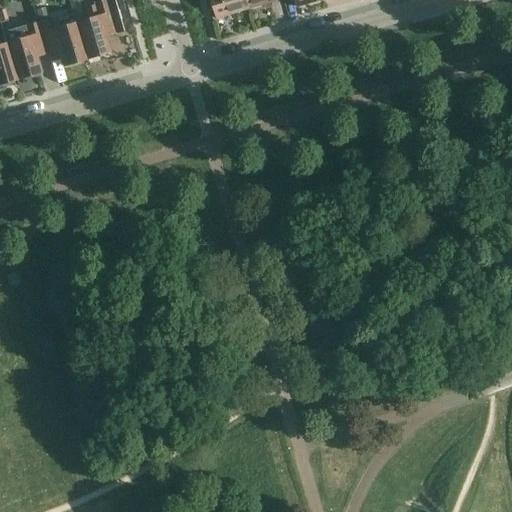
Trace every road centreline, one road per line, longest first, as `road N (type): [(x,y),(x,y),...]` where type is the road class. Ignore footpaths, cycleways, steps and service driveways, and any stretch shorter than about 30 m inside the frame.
road 1 (residential): [(191,73),(439,0)]
road 2 (residential): [(191,73),(0,130)]
